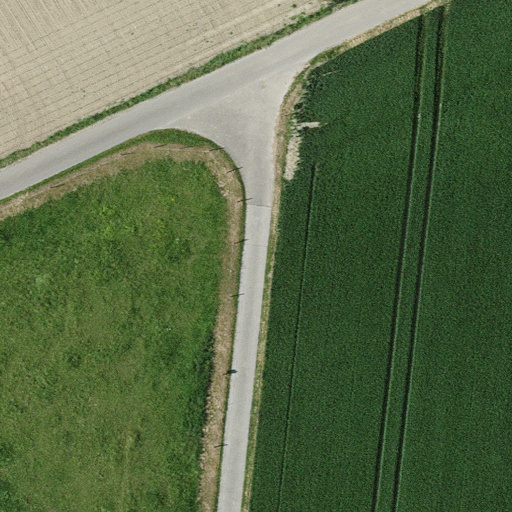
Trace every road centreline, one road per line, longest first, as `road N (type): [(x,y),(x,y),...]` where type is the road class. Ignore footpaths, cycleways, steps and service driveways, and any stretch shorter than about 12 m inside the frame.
road 1 (track): [(225,511),(257,191),(235,71)]
road 2 (track): [(0,178),(235,71)]
road 3 (track): [(235,71),(387,0)]
